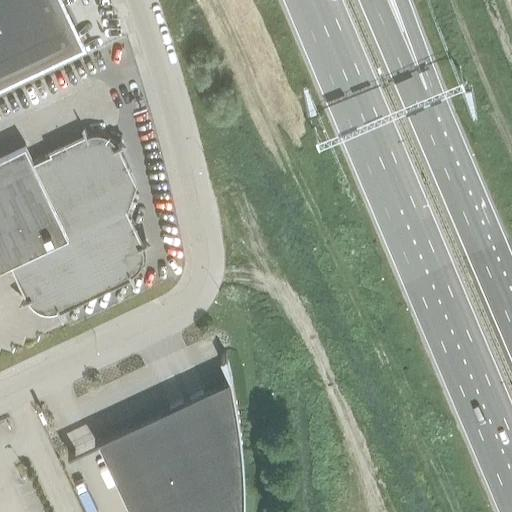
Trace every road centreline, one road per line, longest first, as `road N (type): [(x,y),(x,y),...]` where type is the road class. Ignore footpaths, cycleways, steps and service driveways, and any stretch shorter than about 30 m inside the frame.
road 1 (unclassified): [(0,402),(171,320),(211,271),(190,158),(137,0)]
road 2 (trunk): [(318,0),(511,458)]
road 3 (trunk): [(511,330),(416,100)]
